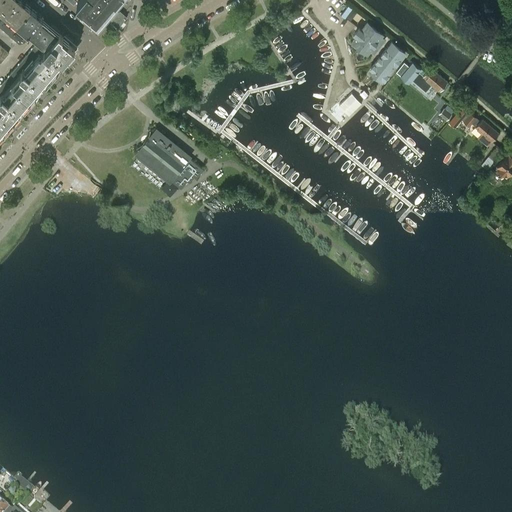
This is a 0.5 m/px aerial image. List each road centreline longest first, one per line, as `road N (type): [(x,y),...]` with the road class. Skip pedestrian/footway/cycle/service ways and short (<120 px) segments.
road 1 (tertiary): [(0,186),(121,63)]
road 2 (tertiary): [(107,54),(0,170)]
